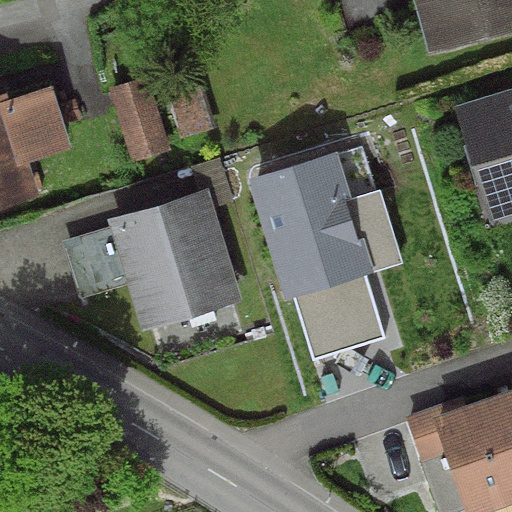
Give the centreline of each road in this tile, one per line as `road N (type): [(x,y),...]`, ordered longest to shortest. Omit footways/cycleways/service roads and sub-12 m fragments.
road 1 (residential): [(511,356),(268,448),(242,487)]
road 2 (secondary): [(242,487),(0,348)]
